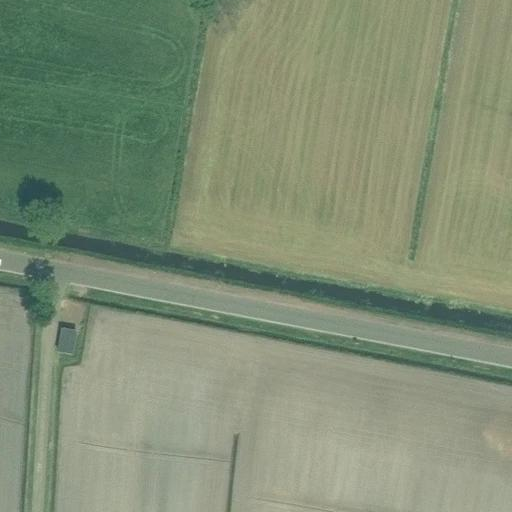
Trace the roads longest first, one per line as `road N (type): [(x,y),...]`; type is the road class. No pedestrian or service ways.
road 1 (unclassified): [(511,358),(0,259)]
road 2 (unknown): [(44,511),(60,271)]
